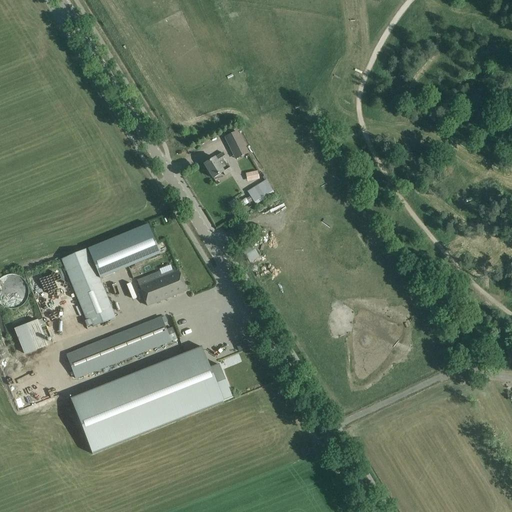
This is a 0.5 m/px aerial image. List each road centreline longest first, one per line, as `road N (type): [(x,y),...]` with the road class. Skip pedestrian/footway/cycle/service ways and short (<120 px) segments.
road 1 (tertiary): [(375,511),(61,0)]
road 2 (track): [(209,241),(279,198),(337,123),(347,91),(349,0)]
road 3 (track): [(511,314),(460,272),(396,192),(357,109)]
